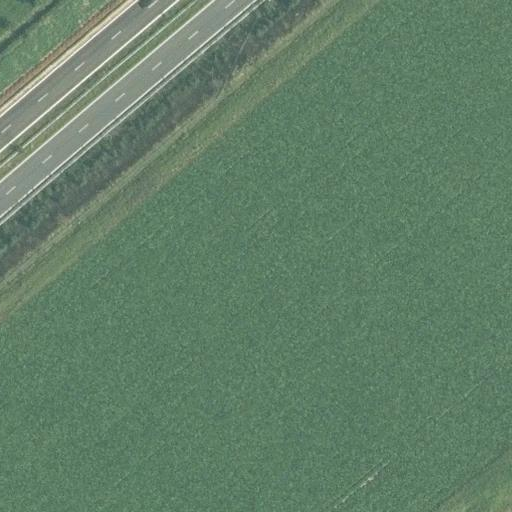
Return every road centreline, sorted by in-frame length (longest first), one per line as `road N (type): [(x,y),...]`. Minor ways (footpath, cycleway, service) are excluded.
road 1 (trunk): [(0,202),(237,0)]
road 2 (trunk): [(159,0),(0,136)]
